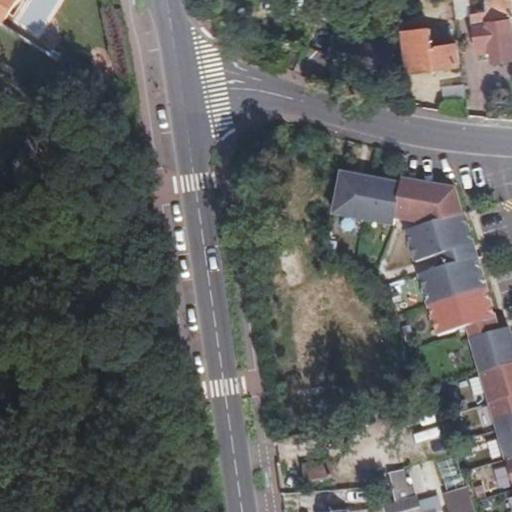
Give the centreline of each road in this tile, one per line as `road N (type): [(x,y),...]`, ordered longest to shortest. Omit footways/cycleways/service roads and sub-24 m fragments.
road 1 (secondary): [(241,511),(181,92)]
road 2 (unclassified): [(181,92),(268,92),(378,123),(511,143)]
